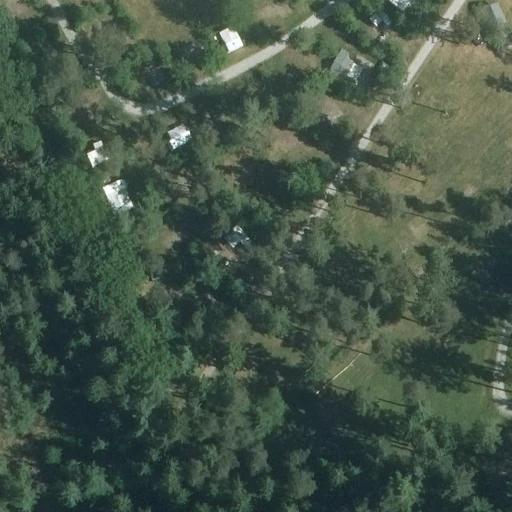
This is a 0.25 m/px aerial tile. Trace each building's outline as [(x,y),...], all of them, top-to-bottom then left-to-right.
[(214,0),(220,14),(239,6),(236,0),(214,0)] [(299,52),(293,59),(312,73),(317,65),(299,52)] [(476,135),(498,115),(484,100),(462,120),(476,135)] [(189,164),(205,151),(198,142),(182,155),(189,164)] [(123,205),(130,222),(148,214),(141,198),(123,205)]
